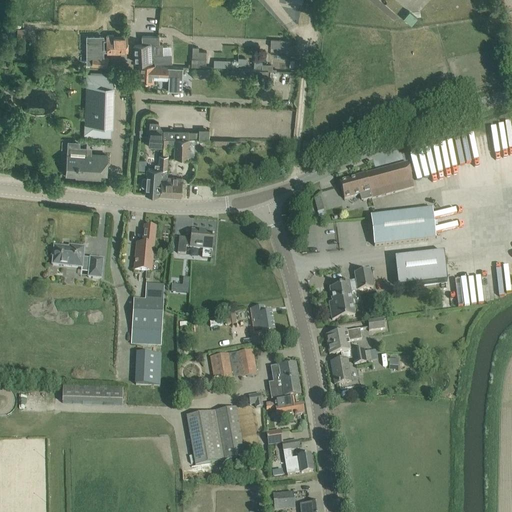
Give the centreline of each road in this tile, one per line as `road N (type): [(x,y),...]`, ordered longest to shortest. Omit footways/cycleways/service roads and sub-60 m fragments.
road 1 (tertiary): [(333,511),(306,341),(264,197)]
road 2 (tertiary): [(264,197),(511,94)]
road 3 (tertiary): [(264,197),(163,206),(0,189)]
road 4 (unknown): [(127,203),(129,79)]
